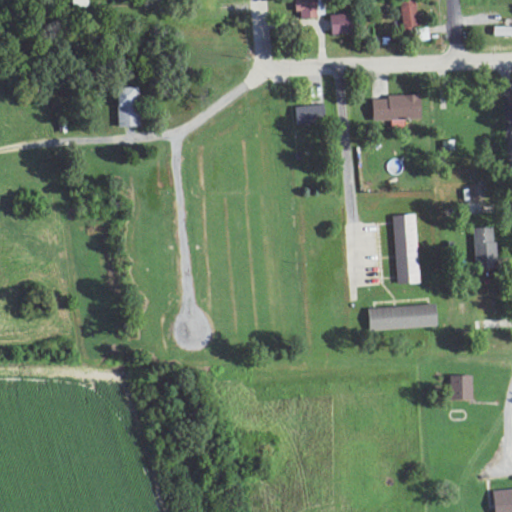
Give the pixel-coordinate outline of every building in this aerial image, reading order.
[(313,19),(312,0),(295,0),(296,1),(293,1),(294,19),(313,19)] [(427,41),(425,28),(415,29),(412,0),(397,0),(400,30),(412,28),(414,42),(427,41)] [(326,16),(326,35),(346,34),(345,15),(326,16)] [(511,27),(490,27),(490,36),(511,36),(511,27)] [(112,128),(134,128),(133,88),(111,89),(112,128)] [(417,120),(416,97),(367,98),(368,122),(417,120)] [(323,106),(292,107),(292,126),(324,125),(323,106)] [(393,285),(416,284),(413,216),(390,216),(393,285)] [(470,230),(471,268),(493,268),(492,229),(470,230)] [(364,309),(365,332),(433,328),(431,306),(364,309)] [(447,376),(446,402),(468,402),(469,377),(447,376)] [(489,511),(511,511),(511,490),(488,492),(489,511)]
